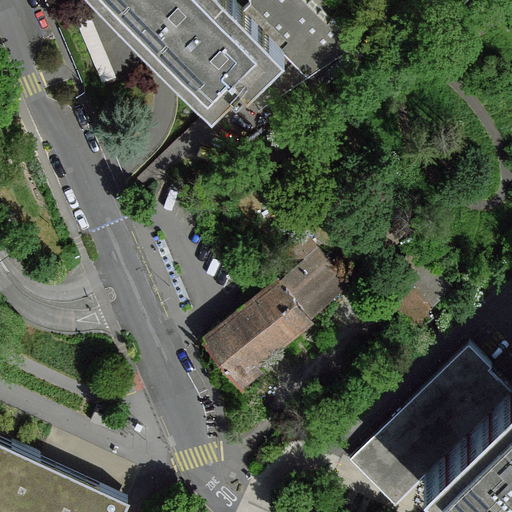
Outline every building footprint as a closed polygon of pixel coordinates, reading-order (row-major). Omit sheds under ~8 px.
[(213,0),(108,0),(160,52),(213,0)] [(243,8),(235,0),(213,0),(160,52),(213,105),(234,84),(274,41),(243,8)] [(251,0),(252,0),(243,8),(274,41),(234,84),(237,87),(244,81),(249,86),(257,76),(263,82),(261,87),(271,101),(353,46),(354,39),(315,0),(251,0)] [(413,245),(391,264),(399,272),(431,303),(466,269),(438,241),(424,255),(413,245)] [(319,247),(282,275),(311,313),(348,282),(319,247)] [(415,319),(431,303),(399,272),(383,288),(415,319)] [(311,313),(282,275),(258,294),(226,320),(255,358),(311,313)] [(255,358),(226,320),(206,335),(236,373),(255,358)] [(395,499),(425,470),(511,385),(490,364),(492,362),(471,338),(352,455),(395,499)] [(511,384),(511,385),(425,470),(467,511),(510,511),(511,510),(511,384)] [(121,511),(131,492),(0,432),(0,511),(121,511)]
